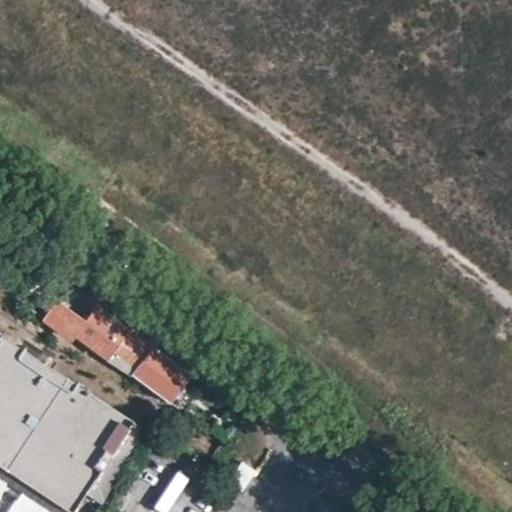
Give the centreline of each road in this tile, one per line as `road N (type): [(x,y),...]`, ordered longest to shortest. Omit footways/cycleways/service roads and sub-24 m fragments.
road 1 (track): [(65,0),(451,248),(511,297)]
road 2 (tertiary): [(0,197),(405,511)]
